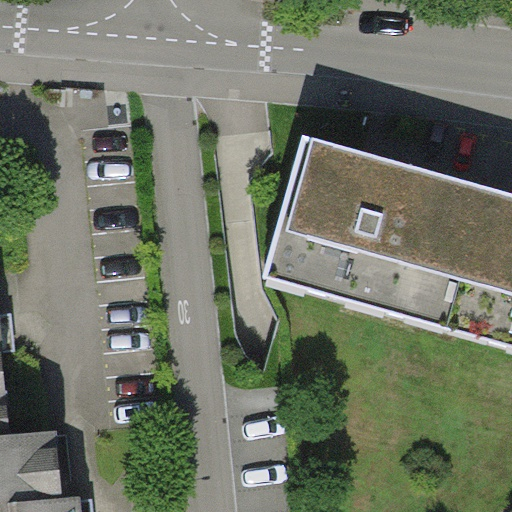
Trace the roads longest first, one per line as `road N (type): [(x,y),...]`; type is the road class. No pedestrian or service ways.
road 1 (residential): [(154,17),(207,511)]
road 2 (residential): [(154,17),(232,45),(511,67)]
road 3 (residential): [(0,28),(56,32),(154,17)]
